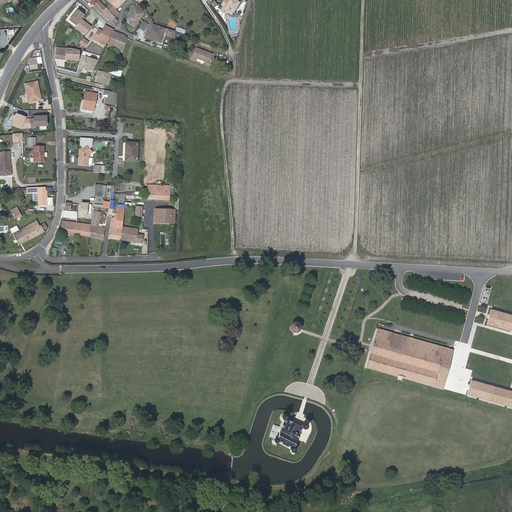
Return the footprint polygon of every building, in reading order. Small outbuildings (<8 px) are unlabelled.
[(116,10),(122,4),(117,0),(106,0),(110,3),(116,10)] [(237,10),(243,1),(240,0),(229,0),(228,2),(225,0),(224,0),(221,6),(223,7),(220,11),(226,14),(226,13),(228,10),(233,13),(235,9),(237,10)] [(99,1),(94,6),(101,14),(106,8),(106,7),(102,4),(99,1)] [(116,10),(110,3),(106,7),(106,8),(115,18),(119,13),(116,10)] [(137,4),(135,7),(144,13),(145,10),(144,9),(137,4)] [(132,11),(140,19),(144,13),(135,7),(132,11)] [(118,21),(115,18),(106,8),(101,14),(114,25),(118,21)] [(77,10),(69,20),(76,26),(81,19),(84,15),(77,10)] [(131,22),(129,24),(134,27),(140,19),(132,11),(126,19),(131,22)] [(86,35),(91,27),(81,19),(76,26),(75,27),(82,33),(82,32),(86,35)] [(174,28),(178,24),(171,19),(168,24),(174,28)] [(160,43),(165,28),(152,24),(150,23),(145,37),(160,43)] [(114,30),(107,26),(104,31),(100,29),(95,39),(106,45),(113,31),(114,30)] [(64,34),(68,36),(72,29),(69,27),(64,34)] [(173,38),(175,31),(166,28),(165,35),(173,38)] [(121,51),(127,37),(126,36),(114,31),(108,45),(121,51)] [(79,52),(74,50),(56,48),(55,58),(78,61),(79,52)] [(210,63),(213,54),(196,48),(193,57),(210,63)] [(82,55),(78,69),(93,73),(97,59),(82,55)] [(37,60),(37,58),(36,58),(29,58),(28,59),(29,65),(26,65),(27,69),(30,68),(30,69),(38,69),(37,63),(37,60)] [(110,68),(108,73),(121,77),(122,71),(110,68)] [(25,83),(28,100),(40,98),(36,80),(25,83)] [(118,93),(104,90),(103,97),(105,98),(104,104),(117,105),(118,93)] [(94,111),(96,94),(85,93),(83,109),(94,111)] [(46,125),(46,116),(34,117),(34,119),(25,120),(26,122),(23,122),(25,118),(16,115),(12,126),(21,129),(21,128),(35,127),(35,126),(46,125)] [(137,161),(138,143),(126,143),(125,161),(137,161)] [(88,155),(91,152),(85,145),(79,150),(78,157),(80,157),(80,159),(78,159),(78,165),(87,166),(87,165),(88,158),(88,155)] [(44,161),(43,146),(33,146),(33,150),(30,150),(30,154),(34,154),(34,162),(44,161)] [(0,175),(1,176),(1,175),(10,174),(9,152),(0,152),(0,175)] [(95,195),(102,196),(103,185),(95,185),(95,195)] [(162,200),(163,186),(149,186),(148,199),(162,200)] [(46,191),(45,191),(44,187),(26,188),(26,193),(37,193),(38,206),(47,205),(46,191)] [(93,210),(99,211),(109,212),(109,210),(109,205),(94,204),(93,210)] [(118,205),(116,227),(110,226),(108,238),(120,240),(122,228),(124,206),(118,205)] [(171,223),(171,210),(155,210),(155,223),(171,223)] [(13,214),(16,219),(22,216),(19,211),(13,214)] [(43,230),(41,226),(39,226),(36,221),(23,228),(29,239),(44,231),(43,230)] [(63,221),(61,232),(70,234),(72,223),(63,221)] [(72,223),(70,234),(90,236),(91,225),(72,223)] [(103,239),(105,227),(91,225),(90,236),(90,237),(103,239)] [(23,228),(22,226),(19,227),(21,230),(13,234),(19,245),(29,239),(23,228)] [(120,240),(129,241),(129,240),(131,240),(131,241),(142,243),(143,235),(137,234),(138,230),(122,228),(120,240)] [(166,233),(161,233),(160,244),(169,244),(169,242),(165,242),(166,233)] [(491,315),(490,320),(488,319),(487,324),(511,331),(511,392),(471,381),(467,396),(511,407),(511,315),(490,310),(489,315),(491,315)] [(298,323),(296,322),(294,322),(293,323),(292,324),(291,326),(291,327),(291,329),(292,330),(293,331),(294,332),(296,332),(298,332),(299,331),(300,330),(301,328),(301,326),(300,325),(299,323),(298,323)] [(443,388),(454,350),(377,328),(366,366),(443,388)] [(283,419),(283,420),(284,420),(277,439),(276,439),(275,439),(274,439),(274,440),(274,441),(274,442),(275,443),(276,443),(277,443),(277,442),(278,442),(291,449),(291,450),(291,451),(291,452),(292,452),(293,453),(294,452),(295,452),(295,451),(295,450),(295,449),(295,448),(294,448),(302,428),(302,429),(303,429),(304,429),(305,429),(306,429),(306,428),(307,428),(307,427),(307,426),(307,425),(306,424),(305,424),(304,424),(303,424),(302,424),(302,425),(302,426),(301,426),(301,427),(286,419),(286,418),(286,417),(286,416),(285,416),(285,415),(284,415),(283,415),(283,416),(282,416),(282,417),(282,418),(282,419),(283,419)]
